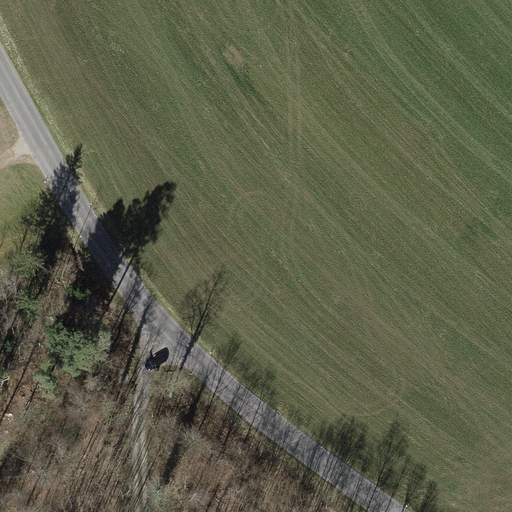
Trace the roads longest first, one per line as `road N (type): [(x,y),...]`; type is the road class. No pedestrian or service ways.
road 1 (tertiary): [(390,511),(165,329),(95,233),(0,64)]
road 2 (track): [(146,511),(146,358),(165,329)]
